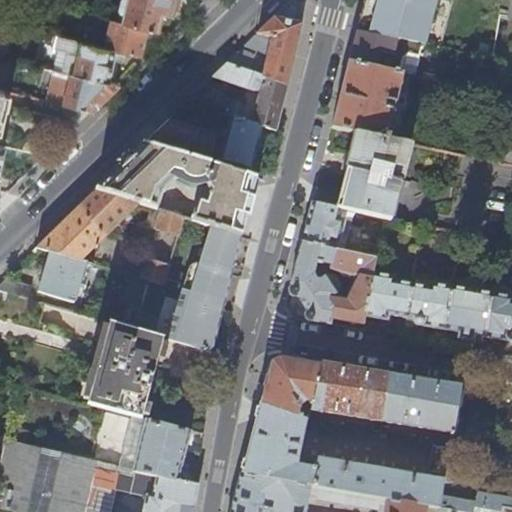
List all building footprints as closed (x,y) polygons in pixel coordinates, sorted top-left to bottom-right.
[(126,5),(122,23),(147,29),(154,31),(160,11),(169,14),(172,0),(121,0),(121,3),(122,4),(126,5)] [(291,0),(255,34),(270,38),(261,78),(286,87),(295,46),(301,24),(297,23),(301,6),(291,0)] [(420,45),(430,47),(439,0),(364,0),(356,32),(420,45)] [(115,50),(140,56),(147,29),(122,23),(117,22),(110,20),(106,34),(102,47),(115,50)] [(352,46),(348,63),(398,73),(401,60),(405,55),(418,58),(420,45),(356,32),(352,46)] [(102,47),(106,34),(100,33),(97,46),(102,47)] [(255,34),(239,50),(254,56),(248,73),(261,78),(270,38),(255,34)] [(58,37),(50,69),(70,73),(78,41),(58,37)] [(70,73),(107,82),(115,50),(102,47),(97,46),(78,41),(70,73)] [(254,56),(239,50),(232,57),(225,64),(248,73),(254,56)] [(414,76),(418,58),(405,55),(401,60),(398,73),(402,73),(414,76)] [(339,96),(331,127),(355,132),(376,136),(387,131),(402,73),(398,73),(348,63),(339,96)] [(286,87),(261,78),(248,73),(225,64),(211,77),(245,90),(258,94),(250,123),(262,127),(275,131),(283,100),(286,87)] [(45,100),(91,110),(104,97),(117,85),(107,82),(70,73),(50,69),(48,80),(50,81),(45,100)] [(258,94),(245,90),(238,119),(250,123),(258,94)] [(489,160),(511,164),(511,95),(502,93),(489,160)] [(251,169),(262,127),(250,123),(238,119),(231,117),(219,160),(251,169)] [(141,143),(208,164),(215,135),(166,119),(141,143)] [(340,209),(382,218),(389,220),(409,143),(388,139),(389,136),(384,135),(384,138),(376,136),(355,132),(347,164),(335,207),(340,209)] [(247,206),(255,179),(208,164),(141,143),(133,151),(95,190),(138,204),(156,209),(160,195),(180,175),(186,180),(191,182),(196,183),(200,182),(203,182),(207,191),(204,204),(200,202),(196,204),(192,220),(209,225),(240,235),(247,206)] [(138,204),(95,190),(75,209),(55,228),(36,247),(49,251),(80,260),(108,234),(138,204)] [(301,240),(330,248),(332,242),(338,243),(344,220),(338,219),(340,209),(335,207),(311,202),(307,220),(301,240)] [(182,217),(160,210),(154,228),(177,235),(182,217)] [(240,235),(209,225),(197,263),(196,262),(194,262),(192,263),(189,265),(187,269),(181,289),(223,302),(231,271),(240,235)] [(422,225),(420,235),(449,240),(451,230),(447,229),(422,225)] [(451,230),(449,240),(459,242),(461,232),(451,230)] [(304,315),(304,318),(307,321),(333,326),(335,319),(363,324),(365,316),(372,273),(375,259),(330,248),(301,240),(294,266),(289,287),(289,291),(291,293),(293,294),(295,294),(306,312),(304,315)] [(80,260),(49,251),(44,269),(37,292),(74,302),(83,273),(86,262),(80,260)] [(147,280),(162,284),(168,266),(145,259),(139,277),(147,280)] [(372,273),(365,316),(387,320),(388,314),(405,317),(411,284),(394,281),(395,277),(390,276),(391,272),(380,270),(379,274),(372,273)] [(83,273),(74,302),(92,308),(101,279),(83,273)] [(29,284),(4,277),(0,281),(0,290),(25,298),(29,284)] [(147,280),(139,277),(138,277),(135,287),(144,289),(147,280)] [(411,284),(405,317),(412,318),(412,320),(414,322),(417,324),(420,324),(423,323),(423,325),(444,329),(452,286),(446,285),(446,282),(435,279),(434,284),(430,283),(429,287),(411,284)] [(452,286),(444,329),(483,336),(491,293),(452,286)] [(209,353),(223,302),(181,289),(166,340),(188,347),(209,353)] [(491,293),(483,336),(506,340),(506,338),(507,339),(510,340),(511,339),(511,300),(511,301),(511,299),(511,297),(505,296),(506,292),(498,290),(497,295),(491,293)] [(126,297),(117,325),(132,330),(141,302),(141,301),(126,297)] [(117,325),(109,323),(87,404),(142,418),(163,339),(132,330),(117,325)] [(265,379),(258,403),(296,417),(298,407),(306,401),(308,401),(307,407),(311,408),(319,364),(282,357),(268,365),(265,379)] [(355,370),(319,364),(311,408),(311,410),(381,422),(389,376),(355,370)] [(460,388),(459,388),(425,382),(389,376),(381,422),(452,433),(460,388)] [(250,436),(240,474),(310,486),(386,500),(426,507),(439,509),(441,496),(442,486),(443,483),(431,481),(315,461),(313,469),(294,466),(304,420),(296,417),(258,403),(250,436)] [(177,480),(191,431),(169,426),(146,420),(132,469),(135,470),(177,480)] [(109,511),(120,466),(5,438),(1,451),(0,457),(0,508),(16,511),(109,511)] [(447,463),(449,449),(432,446),(428,470),(433,472),(445,473),(447,463)] [(474,467),(447,463),(445,473),(443,483),(442,486),(469,490),(474,467)] [(192,511),(198,485),(177,480),(135,470),(130,492),(146,496),(142,511),(192,511)] [(445,473),(433,472),(431,481),(443,483),(445,473)] [(230,511),(305,511),(309,493),(310,486),(240,474),(232,503),(230,511)] [(386,500),(310,486),(309,493),(315,495),(315,497),(377,509),(379,504),(385,505),(386,500)] [(511,498),(483,493),(480,503),(502,507),(511,508),(511,498)] [(501,511),(502,507),(480,503),(441,496),(439,509),(438,511),(501,511)] [(424,511),(426,507),(386,500),(385,505),(383,511),(424,511)]
